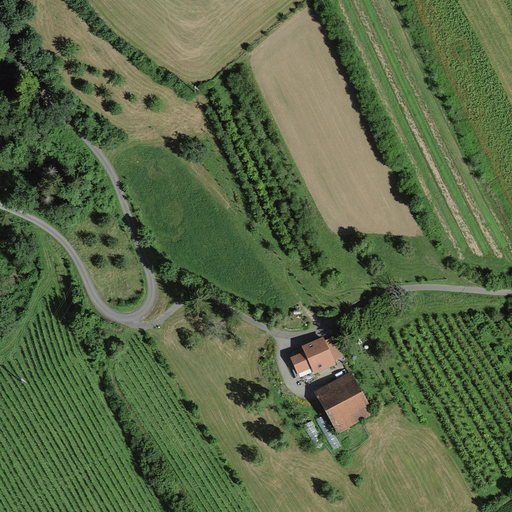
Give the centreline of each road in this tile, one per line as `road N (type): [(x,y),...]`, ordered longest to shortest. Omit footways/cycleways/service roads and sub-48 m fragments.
road 1 (track): [(511,293),(391,290),(298,336),(206,298),(191,297),(151,324),(130,317)]
road 2 (track): [(0,3),(25,58),(107,164),(152,283),(146,307),(130,317)]
road 3 (track): [(130,317),(107,312),(56,234),(0,205)]
